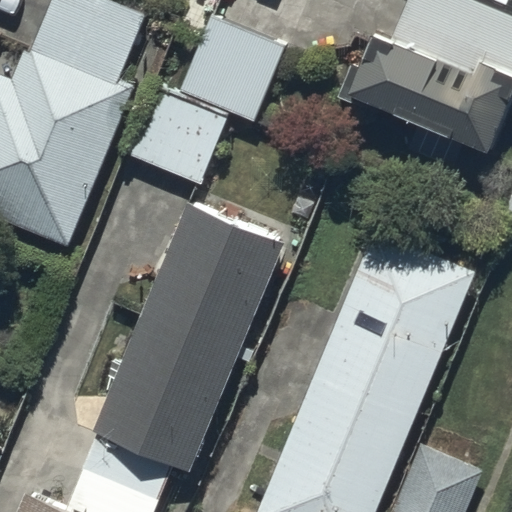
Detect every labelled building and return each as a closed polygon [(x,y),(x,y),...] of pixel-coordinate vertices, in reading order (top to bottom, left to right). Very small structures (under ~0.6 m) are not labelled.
[(0,215),(71,245),(138,86),(125,81),(153,16),(115,0),(51,0),(19,77),(0,68),(0,215)] [(511,0),(404,0),(388,38),(376,33),(363,63),(352,59),(338,93),(492,158),(511,111),(511,0)] [(217,18),(187,91),(258,120),(288,47),(217,18)] [(204,186),(233,117),(159,87),(131,156),(204,186)] [(291,242),(193,201),(98,432),(101,433),(70,508),(32,492),(23,511),(159,511),(179,465),(196,472),(291,242)] [(382,511),(481,268),(381,227),(264,511),(382,511)] [(468,511),(486,469),(423,443),(393,511),(468,511)]
